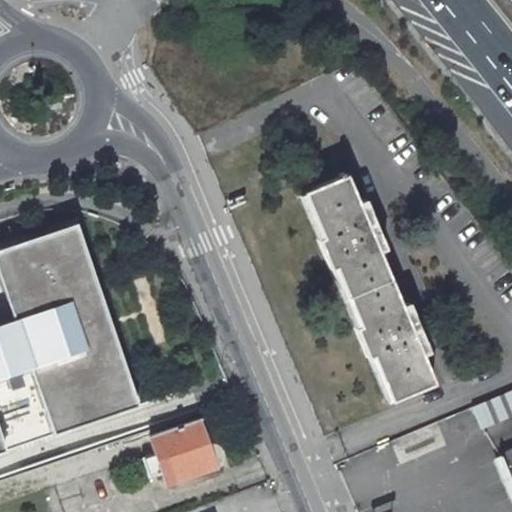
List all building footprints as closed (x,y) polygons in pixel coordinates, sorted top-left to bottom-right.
[(345,173),(301,192),(320,237),(316,239),(329,270),(333,268),(357,326),(353,327),(366,359),(370,357),(389,402),(433,383),(421,355),(428,352),(408,303),(401,306),(392,283),(388,274),(378,252),(384,249),(364,199),(357,202),(345,173)] [(301,192),(297,193),(316,239),(320,237),(301,192)] [(0,450),(6,448),(0,432),(0,379),(7,377),(10,387),(21,383),(18,374),(29,370),(52,437),(140,406),(76,221),(0,246),(0,285),(11,316),(3,318),(0,311),(0,450)] [(388,274),(394,272),(384,249),(378,252),(388,274)] [(333,268),(329,270),(353,327),(357,326),(333,268)] [(401,306),(408,303),(398,280),(392,283),(401,306)] [(389,402),(370,357),(366,359),(385,403),(389,402)] [(511,414),(511,390),(471,408),(479,429),(511,414)] [(204,416),(197,418),(206,444),(214,444),(204,416)] [(214,444),(206,444),(197,418),(149,435),(155,453),(143,458),(148,475),(161,471),(165,484),(214,467),(216,465),(220,458),(220,455),(220,451),(214,444)] [(511,449),(500,454),(511,482),(511,449)]
